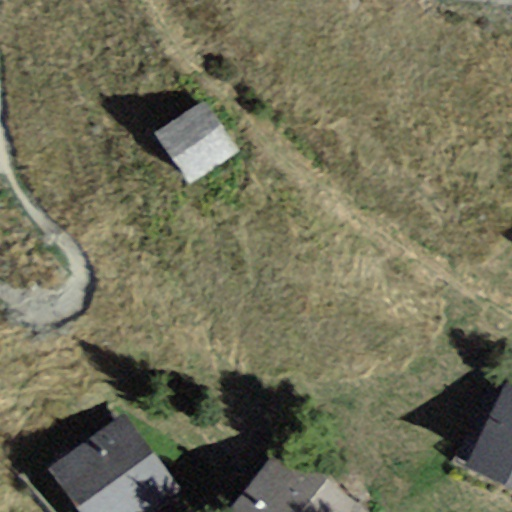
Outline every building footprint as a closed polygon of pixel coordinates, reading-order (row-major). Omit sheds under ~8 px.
[(230,157),(197,102),(135,139),(168,194),(230,157)] [(511,259),(503,271),(511,277),(511,259)] [(511,392),(490,382),(452,461),(511,489),(511,392)] [(111,410),(39,461),(75,511),(147,511),(172,495),(111,410)] [(350,511),(271,445),(214,511),(350,511)]
